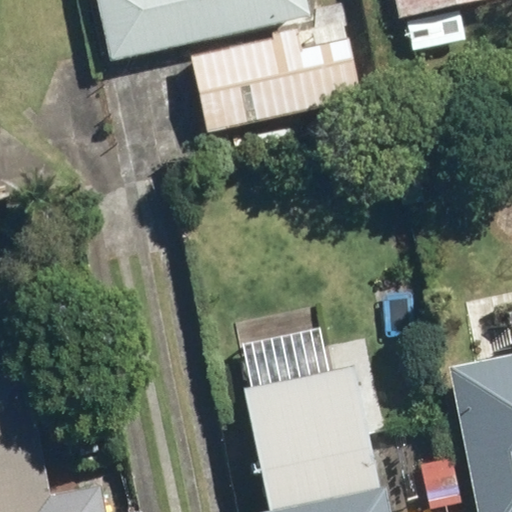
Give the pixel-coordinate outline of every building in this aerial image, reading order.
[(95,0),(109,65),(310,23),(304,0),(95,0)] [(391,0),(395,19),(494,0),(391,0)] [(188,54),(206,133),(361,99),(348,41),(298,52),(294,31),(188,54)] [(511,511),(511,355),(444,369),(472,511),(511,511)] [(0,373),(0,511),(103,511),(99,488),(49,497),(25,369),(0,373)] [(48,395),(62,467),(120,456),(107,384),(48,395)] [(384,511),(366,424),(288,440),(281,406),(245,413),(264,511),(384,511)] [(415,464),(425,510),(458,503),(448,457),(415,464)]
